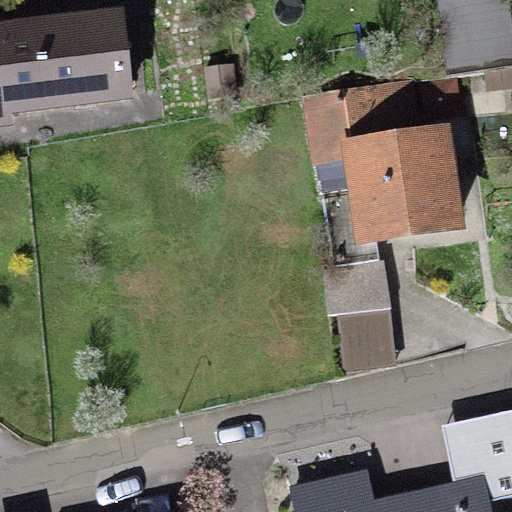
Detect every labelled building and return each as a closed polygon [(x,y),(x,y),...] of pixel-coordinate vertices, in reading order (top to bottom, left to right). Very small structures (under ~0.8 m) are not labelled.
[(511,36),(508,0),(435,0),(444,74),(511,66),(511,36)] [(123,6),(0,20),(0,126),(12,126),(11,114),(134,99),(123,6)] [(455,77),(416,83),(421,119),(460,114),(455,77)] [(341,312),(347,367),(389,363),(375,238),(461,229),(449,125),(416,129),(410,82),(297,95),(306,170),(313,169),(329,313),(341,312)] [(491,511),(483,475),(372,500),(366,470),(288,487),(293,511),(491,511)]
